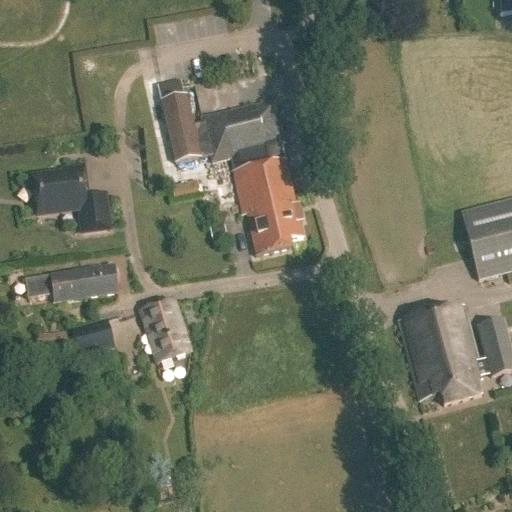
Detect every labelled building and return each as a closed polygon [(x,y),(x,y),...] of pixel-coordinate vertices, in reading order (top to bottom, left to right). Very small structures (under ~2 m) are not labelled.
[(511,0),(500,0),(500,23),(511,22),(511,0)] [(284,147),(274,102),(200,119),(201,125),(191,127),(185,97),(160,103),(174,165),(209,157),(211,166),(230,161),(233,175),(232,175),(242,220),(246,219),(256,260),(288,253),(287,245),(302,242),(284,163),(283,164),(279,148),(284,147)] [(37,217),(80,211),(83,235),(108,232),(103,198),(86,200),(82,170),(63,173),(63,177),(32,182),(37,217)] [(170,187),(172,200),(197,195),(195,182),(170,187)] [(511,206),(463,219),(479,285),(511,276),(511,206)] [(113,270),(50,279),(24,283),(27,302),(52,299),(54,307),(116,297),(113,270)] [(147,337),(157,367),(189,356),(183,337),(179,339),(168,305),(140,314),(147,337)] [(482,387),(481,383),(491,380),(492,383),(511,378),(511,357),(504,325),(478,331),(487,364),(479,366),(464,310),(401,326),(421,405),(443,399),(446,409),(483,399),(480,388),(482,387)] [(113,352),(106,325),(71,334),(78,362),(113,352)] [(67,348),(65,336),(38,340),(39,352),(67,348)] [(174,499),(172,489),(154,492),(156,503),(174,499)]
